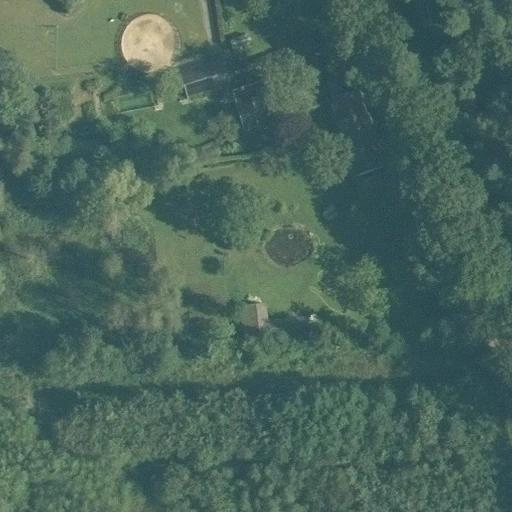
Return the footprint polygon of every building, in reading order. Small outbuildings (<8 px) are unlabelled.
[(248,25),(233,27),(234,40),(250,38),(248,25)] [(222,60),(180,73),(188,101),(231,88),(222,60)] [(276,99),(269,80),(231,92),(243,131),(291,116),(290,115),(308,110),(301,86),(289,90),(290,94),(276,99)] [(360,92),(327,103),(351,178),(384,167),(360,92)] [(199,147),(187,151),(190,162),(202,159),(199,147)] [(254,305),(240,307),(244,345),(258,343),(254,305)]
